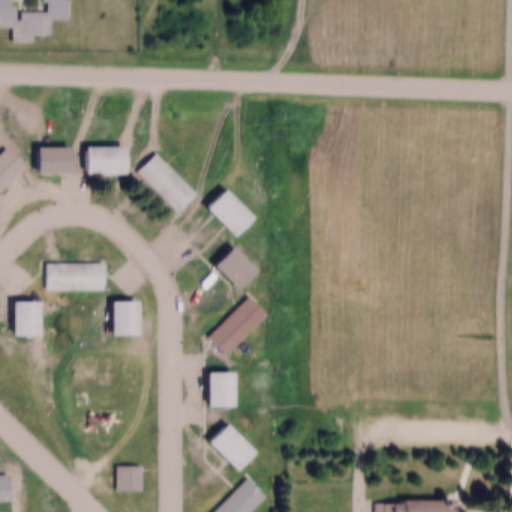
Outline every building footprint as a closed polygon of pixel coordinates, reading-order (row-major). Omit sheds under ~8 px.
[(60,0),(60,10),(42,10),(41,25),(24,25),(24,32),(4,32),(5,20),(0,19),(0,0),(11,0),(11,3),(38,3),(38,0),(60,0)] [(25,138),(57,138),(57,164),(25,164),(25,138)] [(74,138),(112,139),(111,164),(73,164),(74,138)] [(0,143),(15,158),(0,173),(0,143)] [(145,145),(186,185),(167,204),(127,163),(145,145)] [(69,148),(34,148),(34,175),(69,175),(69,148)] [(123,175),(123,148),(83,148),(83,175),(123,175)] [(212,181),(240,209),(222,227),(194,199),(212,181)] [(220,239),(244,262),(227,280),(203,256),(220,239)] [(38,254),(93,254),(93,281),(38,281),(38,254)] [(257,304),(219,345),(200,328),(239,287),(257,304)] [(126,292),(126,326),(101,326),(101,293),(126,292)] [(27,293),(26,326),(1,326),(2,293),(27,293)] [(137,335),(137,300),(110,300),(110,335),(137,335)] [(37,301),(11,301),(11,336),(37,336),(37,301)] [(222,364),(222,397),(197,397),(197,364),(222,364)] [(215,415),(243,443),(225,461),(197,433),(215,415)] [(132,457),(131,481),(109,481),(109,456),(132,457)] [(114,493),(141,493),(141,467),(114,467),(114,493)] [(256,486),(231,511),(200,511),(198,510),(238,469),(256,486)] [(8,477),(0,477),(0,504),(10,503),(8,477)] [(437,511),(366,511),(367,494),(391,494),(391,490),(437,492),(437,511)]
